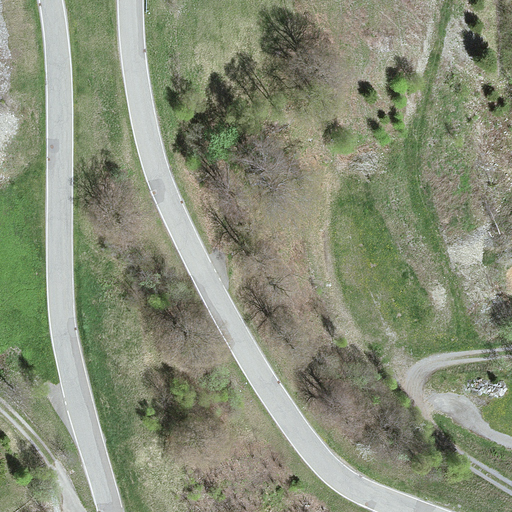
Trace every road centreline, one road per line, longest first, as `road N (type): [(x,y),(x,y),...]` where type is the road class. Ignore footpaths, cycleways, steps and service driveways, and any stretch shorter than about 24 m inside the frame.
road 1 (unclassified): [(130,0),(146,136),(217,301),(330,469),(414,511)]
road 2 (unclassified): [(109,511),(62,321),(60,69),(50,0)]
road 3 (track): [(511,491),(430,431),(413,387),(429,373),(511,356)]
road 4 (track): [(78,511),(29,434),(0,406)]
